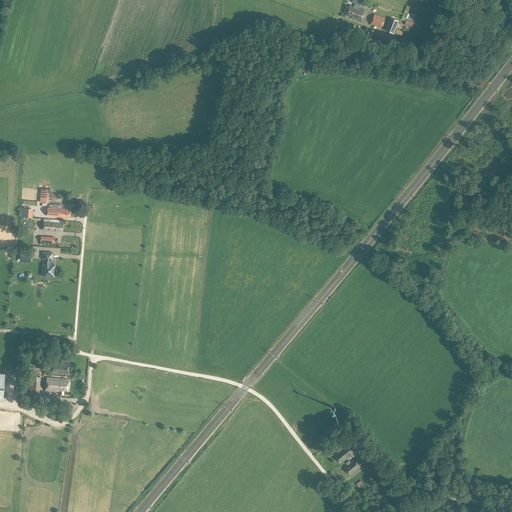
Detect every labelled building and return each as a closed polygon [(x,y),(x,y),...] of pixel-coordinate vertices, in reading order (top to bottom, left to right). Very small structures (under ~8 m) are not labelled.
[(346,15),(361,20),(365,10),(356,7),(357,4),(360,5),(361,2),(356,0),(352,0),(352,2),(356,4),(355,7),(350,5),(346,15)] [(370,24),(382,28),(386,18),(374,14),(370,24)] [(395,32),(400,18),(392,16),(387,30),(395,32)] [(406,20),(405,24),(419,30),(421,25),(406,20)] [(24,201),(34,201),(34,188),(24,188),(24,201)] [(22,226),(34,227),(35,210),(24,210),(24,208),(17,208),(16,219),(23,220),(22,226)] [(69,217),(70,209),(48,208),(47,216),(69,217)] [(64,226),(62,226),(62,223),(44,222),(43,230),(62,231),(62,229),(63,229),(64,229),(64,226)] [(42,265),(42,273),(44,273),(44,276),(50,277),(50,274),(53,274),(54,269),(55,269),(55,265),(51,265),(49,265),(50,260),(51,260),(52,260),(53,253),(43,252),(42,259),(46,260),(46,265),(42,265)] [(51,373),(68,374),(69,363),(52,362),(51,373)] [(0,396),(9,397),(11,372),(0,371),(0,396)] [(46,391),(67,392),(68,379),(47,377),(46,391)] [(350,441),(341,448),(348,457),(351,455),(353,457),(359,452),(350,441)] [(348,457),(341,448),(334,454),(341,463),(347,458),(348,457)] [(350,462),(349,460),(346,463),(347,465),(344,468),(350,475),(361,467),(354,459),(350,462)] [(387,479),(381,472),(375,477),(381,484),(387,479)] [(401,485),(397,487),(404,495),(407,492),(401,485)]
